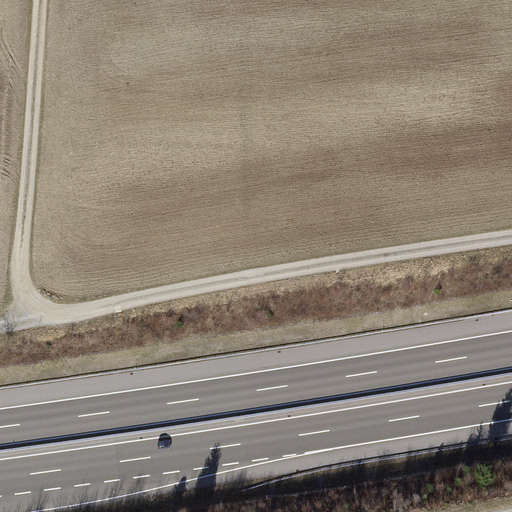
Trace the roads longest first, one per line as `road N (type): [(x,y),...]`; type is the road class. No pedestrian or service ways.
road 1 (track): [(43,0),(24,271),(52,313),(511,237)]
road 2 (motorway): [(511,349),(0,427)]
road 3 (motorway): [(0,478),(511,400)]
